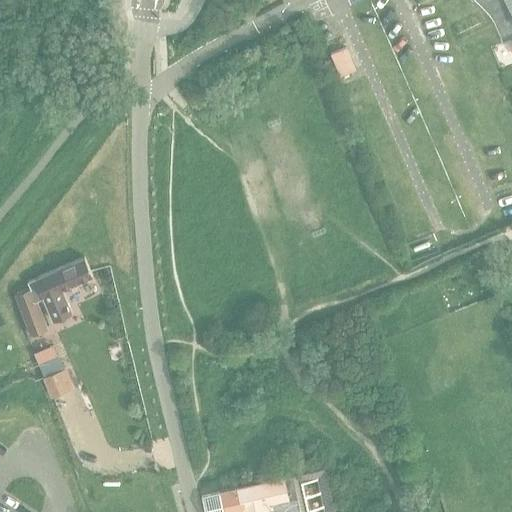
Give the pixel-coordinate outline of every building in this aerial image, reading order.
[(348,44),(331,51),(340,73),(357,67),(348,44)] [(83,256),(27,281),(30,288),(15,295),(33,343),(49,336),(35,300),(42,297),(52,320),(71,312),(61,289),(91,276),(83,256)] [(57,355),(38,363),(44,377),(47,376),(64,370),(58,355),(57,355)] [(64,370),(47,376),(54,395),(74,388),(67,368),(64,370)] [(300,511),(291,475),(235,489),(240,511),(300,511)]
